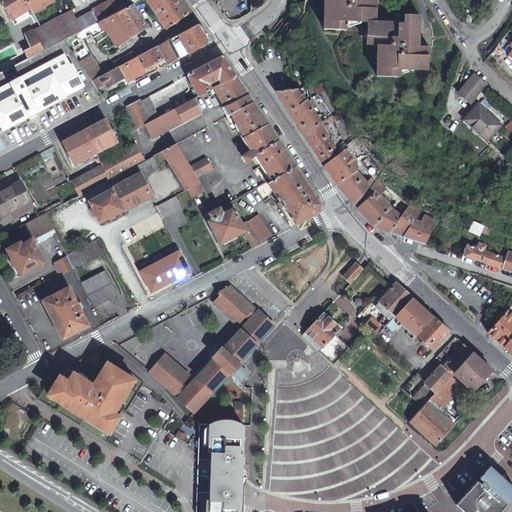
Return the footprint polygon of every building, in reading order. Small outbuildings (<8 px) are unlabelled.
[(0,0),(0,2),(10,20),(11,20),(20,15),(11,0),(0,0)] [(27,11),(30,9),(24,0),(11,0),(20,15),(23,13),(27,11)] [(24,0),(30,9),(32,12),(53,1),(53,0),(24,0)] [(76,33),(88,27),(101,20),(117,12),(132,4),(139,1),(140,0),(111,0),(106,3),(108,6),(95,13),(93,11),(75,20),(69,9),(40,25),(33,28),(45,49),(64,39),(76,33)] [(182,0),(145,0),(147,2),(152,9),(157,17),(182,0)] [(193,15),(182,0),(157,17),(161,23),(167,30),(168,33),(181,24),(193,15)] [(377,75),(400,75),(400,67),(428,68),(429,46),(419,45),(419,15),(397,14),(397,23),(376,22),(376,0),(325,0),(325,28),(348,29),(348,21),(368,21),(368,44),(378,44),(377,75)] [(117,12),(133,36),(147,27),(134,7),(132,4),(117,12)] [(118,46),(125,42),(133,36),(117,12),(101,20),(88,27),(92,36),(106,29),(118,46)] [(27,19),(23,13),(20,15),(11,20),(14,26),(27,19)] [(163,58),(166,65),(211,41),(198,23),(158,45),(156,46),(163,58)] [(27,58),(45,49),(33,28),(25,33),(31,45),(23,49),(27,58)] [(82,68),(95,61),(76,33),(64,39),(82,68)] [(310,40),(296,41),(296,50),(299,59),(306,62),(312,62),(312,68),(319,68),(310,40)] [(142,45),(120,57),(122,59),(140,50),(142,54),(145,52),(142,45)] [(156,46),(145,52),(142,54),(124,63),(118,66),(123,77),(125,81),(144,71),(143,67),(163,58),(156,46)] [(140,50),(122,59),(124,63),(142,54),(140,50)] [(65,56),(20,80),(25,90),(70,67),(65,56)] [(188,74),(198,95),(211,88),(208,82),(218,77),(221,83),(235,76),(222,56),(188,74)] [(122,59),(120,57),(111,62),(114,68),(118,66),(124,63),(122,59)] [(95,61),(82,68),(91,80),(103,74),(95,61)] [(15,64),(2,71),(4,75),(18,69),(15,64)] [(20,80),(11,84),(16,94),(0,102),(0,130),(65,97),(64,96),(82,87),(71,66),(70,67),(25,90),(20,80)] [(114,68),(103,74),(91,80),(95,87),(103,83),(105,87),(123,77),(118,66),(114,68)] [(455,92),(458,95),(468,103),(482,87),(482,82),(473,74),(472,73),(455,92)] [(221,83),(215,87),(225,106),(222,108),(226,115),(230,113),(252,101),(235,76),(221,83)] [(0,102),(16,94),(11,84),(0,89),(0,102)] [(300,94),(296,88),(275,89),(303,133),(319,123),(321,122),(303,92),(300,94)] [(151,120),(146,123),(153,135),(182,120),(202,109),(196,97),(175,107),(158,117),(151,120)] [(140,99),(126,107),(127,110),(137,128),(146,123),(151,120),(147,113),(140,99)] [(295,167),(252,101),(230,113),(242,134),(252,148),(241,154),(246,163),(257,156),(273,180),(295,167)] [(484,139),(499,124),(477,103),(462,118),(484,139)] [(137,128),(127,110),(124,116),(132,130),(137,128)] [(147,113),(151,120),(158,117),(154,110),(147,113)] [(105,118),(83,129),(95,153),(99,150),(117,141),(105,118)] [(327,135),(319,123),(303,133),(323,164),(338,155),(325,136),(327,135)] [(83,129),(61,141),(73,164),(91,155),(96,165),(93,167),(90,163),(79,168),(82,173),(69,180),(78,195),(105,180),(109,178),(100,163),(95,153),(83,129)] [(342,140),(339,132),(333,134),(336,142),(342,140)] [(190,166),(176,142),(162,150),(169,162),(168,163),(185,191),(187,190),(200,183),(196,176),(190,166)] [(112,156),(100,163),(109,178),(144,160),(135,144),(112,156)] [(323,164),(337,184),(357,172),(356,164),(347,149),(340,153),(338,155),(323,164)] [(99,150),(95,153),(100,163),(112,156),(110,151),(101,155),(99,150)] [(144,160),(109,178),(105,180),(110,190),(87,202),(99,225),(153,197),(143,178),(159,170),(152,155),(144,160)] [(205,157),(190,166),(196,176),(211,167),(205,157)] [(321,204),(295,167),(273,180),(269,183),(271,186),(283,204),(280,206),(287,217),(291,215),(296,223),(318,212),(321,204)] [(357,172),(337,184),(354,204),(369,186),(357,172)] [(238,197),(261,184),(255,176),(244,182),(245,184),(235,190),(238,197)] [(383,184),(386,181),(380,176),(376,182),(371,187),(373,189),(357,208),(371,225),(393,232),(405,215),(393,206),(381,195),(387,188),(383,184)] [(0,216),(31,201),(21,181),(0,191),(0,216)] [(191,196),(204,189),(200,183),(187,190),(191,196)] [(181,208),(175,196),(156,206),(162,218),(181,208)] [(426,208),(414,202),(411,206),(405,215),(393,232),(406,236),(417,220),(426,208)] [(222,215),(219,209),(217,210),(209,213),(212,220),(208,222),(220,245),(244,232),(251,247),(258,243),(250,228),(244,231),(233,209),(222,215)] [(53,229),(44,213),(19,226),(28,242),(33,239),(53,229)] [(163,234),(186,225),(181,213),(159,222),(163,234)] [(246,220),(250,228),(258,243),(272,236),(260,213),(246,220)] [(417,220),(406,236),(425,243),(436,221),(425,215),(421,221),(417,220)] [(483,226),(473,221),(469,232),(479,236),(483,226)] [(21,245),(20,243),(3,252),(17,277),(45,263),(33,239),(28,242),(21,245)] [(104,252),(97,240),(67,256),(67,257),(74,268),(104,252)] [(463,256),(511,272),(511,253),(507,251),(504,258),(484,251),(486,245),(478,242),(476,248),(467,244),(463,256)] [(74,269),(74,268),(67,257),(55,263),(61,276),(74,269)] [(355,261),(352,265),(360,271),(363,268),(355,261)] [(360,271),(352,265),(342,276),(350,283),(360,271)] [(81,282),(94,307),(117,295),(104,270),(81,282)] [(411,297),(396,282),(374,307),(384,316),(377,324),(371,318),(366,324),(369,327),(378,334),(378,333),(386,324),(389,322),(394,315),(411,297)] [(257,312),(230,286),(217,294),(220,297),(223,300),(222,301),(222,303),(223,304),(224,306),(225,307),(222,310),(236,322),(237,320),(240,320),(242,321),(244,319),(247,316),(251,319),(248,323),(224,350),(222,349),(213,359),(215,360),(189,391),(181,400),(196,414),(231,374),(233,376),(241,366),(239,364),(274,325),(258,310),(257,312)] [(87,325),(68,289),(42,302),(62,338),(87,325)] [(401,321),(415,334),(431,315),(411,297),(394,315),(389,322),(386,324),(393,330),(401,321)] [(511,337),(511,313),(507,309),(503,313),(487,331),(504,347),(511,337)] [(322,313),(304,332),(303,334),(307,338),(310,335),(323,347),(320,350),(324,353),(326,350),(337,337),(335,335),(340,329),(322,313)] [(431,315),(415,334),(432,350),(449,331),(431,315)] [(472,352),(455,336),(435,357),(441,362),(438,364),(441,367),(440,369),(436,370),(412,398),(423,407),(450,375),(454,372),(472,352)] [(350,348),(337,337),(326,350),(339,361),(350,348)] [(339,361),(326,350),(324,353),(336,364),(339,361)] [(472,352),(454,372),(472,389),(490,368),(472,352)] [(146,386),(110,355),(99,373),(88,366),(80,379),(78,377),(71,372),(66,382),(63,380),(55,393),(49,390),(41,404),(110,446),(146,386)] [(167,357),(152,375),(167,388),(176,379),(184,386),(191,378),(167,357)] [(241,366),(233,376),(238,380),(247,371),(241,366)] [(421,408),(409,422),(435,445),(452,426),(444,419),(440,424),(431,416),(454,390),(456,392),(462,386),(450,375),(423,407),(421,408)] [(176,379),(167,388),(176,396),(184,386),(176,379)] [(189,391),(184,386),(176,396),(181,400),(189,391)] [(239,511),(243,425),(242,425),(242,423),(240,422),(237,420),(233,419),(230,418),(225,418),(222,418),(220,418),(217,419),(215,419),(213,421),(211,422),(211,423),(199,422),(197,421),(192,419),(189,416),(184,422),(191,428),(199,431),(195,509),(205,509),(205,511),(239,511)] [(496,473),(492,469),(458,507),(462,510),(496,473)] [(511,487),(496,473),(462,510),(463,511),(504,511),(511,504),(511,487)]
